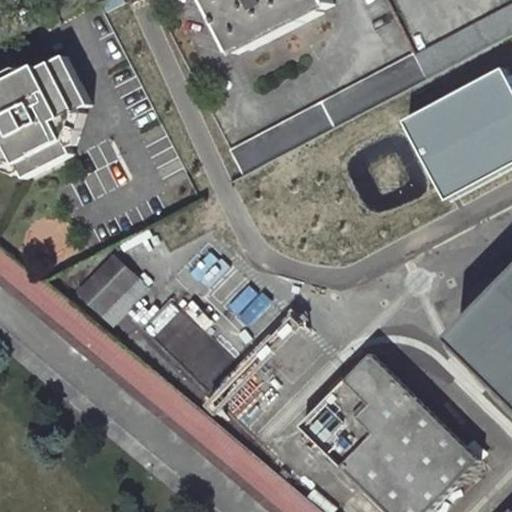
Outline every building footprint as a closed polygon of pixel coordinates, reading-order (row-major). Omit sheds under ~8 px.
[(127,3),(124,0),(105,0),(102,2),(108,13),(127,3)] [(335,5),(332,0),(210,0),(238,54),(249,48),(250,51),(270,41),(269,38),(304,21),(305,23),(324,13),(323,11),(335,5)] [(511,37),(511,3),(415,54),(429,81),(511,37)] [(429,81),(415,54),(231,151),(245,177),(429,81)] [(0,159),(21,166),(24,173),(28,180),(77,154),(74,148),(70,140),(79,112),(85,109),(94,105),(68,55),(51,64),(39,70),(42,74),(33,79),(29,72),(23,75),(21,77),(20,79),(19,80),(19,82),(18,85),(19,88),(19,89),(21,94),(8,101),(5,94),(2,91),(1,90),(0,90),(0,159)] [(511,169),(511,77),(508,70),(409,123),(451,202),(511,169)] [(70,140),(74,148),(79,145),(89,115),(85,109),(79,112),(70,140)] [(0,159),(0,169),(20,176),(24,173),(21,166),(0,159)] [(0,284),(270,511),(321,511),(46,281),(0,243),(0,284)] [(149,289),(116,257),(81,293),(114,324),(149,289)] [(511,511),(511,282),(456,340),(511,395),(511,507),(510,505),(502,511),(511,511)] [(193,375),(231,382),(234,365),(225,363),(228,348),(198,343),(193,375)] [(431,511),(482,461),(376,355),(305,427),(391,511),(431,511)]
